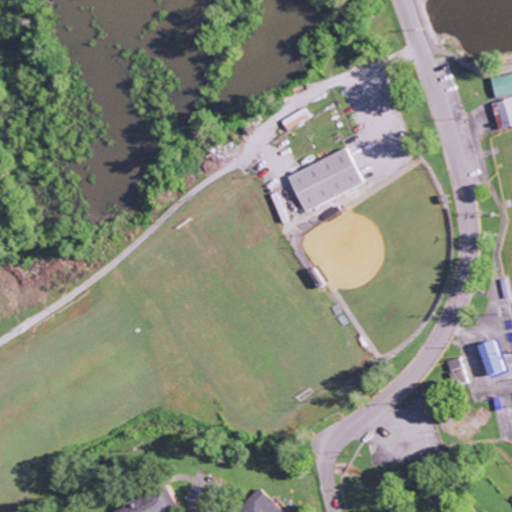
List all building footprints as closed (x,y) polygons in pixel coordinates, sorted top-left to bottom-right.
[(511,74),(494,78),(498,98),(511,94),(511,74)] [(511,99),(494,104),(500,130),(511,127),(511,99)] [(366,186),(351,149),(292,174),(307,211),(366,186)] [(485,376),(501,369),(489,339),(473,345),(485,376)] [(451,386),(464,382),(457,357),(444,361),(451,386)] [(159,511),(172,506),(161,484),(103,511),(159,511)] [(280,511),(257,487),(233,510),(234,511),(280,511)]
